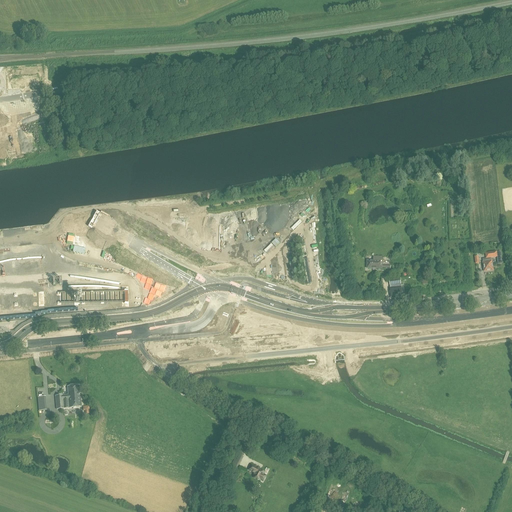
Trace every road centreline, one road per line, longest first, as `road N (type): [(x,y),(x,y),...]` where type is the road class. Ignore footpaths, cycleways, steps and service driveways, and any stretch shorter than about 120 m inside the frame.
road 1 (unclassified): [(0,99),(125,72),(341,51),(511,21)]
road 2 (unclassified): [(161,367),(511,327)]
road 3 (unclassified): [(423,511),(161,367)]
road 4 (unclassified): [(511,295),(363,309),(311,302),(244,278),(219,282)]
road 5 (primary): [(418,322),(306,311),(219,282)]
road 6 (primary): [(219,293),(299,319),(418,322)]
road 7 (unclassified): [(207,256),(116,206),(63,213),(49,230)]
road 8 (primary): [(132,242),(0,167)]
